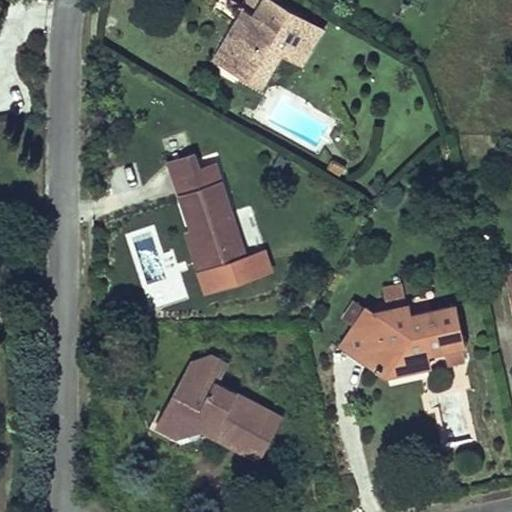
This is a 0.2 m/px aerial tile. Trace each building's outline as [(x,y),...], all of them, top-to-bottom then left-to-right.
[(236,43),(255,10),(237,0),(219,33),(225,36),(236,43)] [(212,75),(249,96),(270,59),(279,65),(297,34),(255,10),(236,43),(225,36),(217,50),(224,54),(212,75)] [(308,40),(297,34),(279,65),(290,71),(308,40)] [(199,68),(212,75),(224,54),(217,50),(211,47),(199,68)] [(157,168),(162,186),(186,179),(180,161),(157,168)] [(196,278),(231,268),(203,174),(186,179),(162,186),(178,239),(184,238),(196,278)] [(511,277),(499,281),(511,343),(511,342),(511,277)] [(353,315),(330,355),(376,385),(386,367),(415,361),(436,357),(443,355),(450,354),(442,315),(399,324),(397,313),(360,320),(353,315)] [(454,374),(450,354),(443,355),(447,375),(454,374)] [(447,375),(443,355),(436,357),(440,377),(447,375)] [(386,367),(376,385),(417,376),(415,361),(386,367)] [(197,376),(207,382),(214,367),(199,362),(170,368),(161,387),(197,376)] [(245,468),(269,427),(202,390),(207,382),(197,376),(161,387),(168,409),(147,413),(137,433),(157,442),(186,435),(191,438),(193,433),(202,438),(199,442),(245,468)] [(168,409),(161,387),(147,413),(168,409)] [(191,438),(199,442),(202,438),(193,433),(191,438)]
